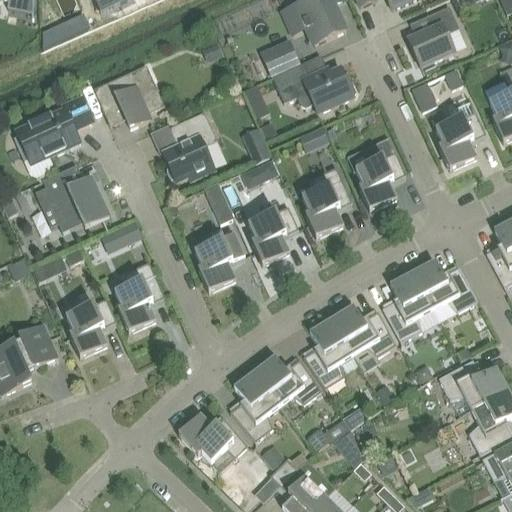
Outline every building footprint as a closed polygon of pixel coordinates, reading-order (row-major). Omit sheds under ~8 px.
[(0,0),(0,1),(10,3),(9,11),(33,16),(33,22),(35,22),(33,0),(0,0)] [(94,0),(102,16),(137,0),(94,0)] [(297,9),(315,49),(346,35),(335,9),(346,4),(343,0),(312,0),(313,1),(297,9)] [(386,0),(393,14),(422,1),(421,0),(356,0),(361,11),(375,4),(375,3),(380,0),(386,0)] [(474,7),(471,0),(460,0),(459,1),(464,11),(474,7)] [(433,34),(409,45),(421,72),(456,56),(448,39),(460,33),(450,11),(427,21),(433,34)] [(43,53),(66,44),(59,29),(43,36),(43,53)] [(301,69),(293,48),(291,45),(262,58),(264,61),(273,81),(301,69)] [(511,45),(500,50),(503,57),(511,60),(511,45)] [(207,52),(212,64),(224,59),(219,47),(207,52)] [(435,66),(424,71),(427,79),(438,74),(435,66)] [(355,102),(353,98),(356,97),(352,87),(349,89),(342,73),(332,78),(329,73),(310,81),(304,67),(301,69),(273,81),(285,108),(298,102),(301,109),(307,111),(314,108),(319,118),(355,102)] [(465,90),(458,74),(445,79),(453,95),(465,90)] [(136,76),(94,94),(105,117),(121,110),(131,133),(151,124),(148,118),(166,110),(154,85),(143,90),(136,76)] [(413,94),(423,117),(439,110),(428,87),(413,94)] [(245,95),(258,123),(271,117),(258,89),(245,95)] [(511,97),(490,107),(498,124),(494,126),(504,149),(511,144),(511,97)] [(65,113),(29,129),(32,135),(15,142),(26,166),(48,155),(50,161),(81,147),(75,132),(92,125),(92,126),(95,125),(83,100),(63,110),(65,113)] [(487,139),(476,116),(472,106),(455,114),(460,124),(437,135),(444,151),(440,153),(450,176),(478,163),(471,147),(487,139)] [(170,133),(178,151),(164,157),(164,159),(170,170),(169,170),(168,174),(169,177),(170,180),(172,183),(176,185),(176,184),(178,188),(190,182),(191,185),(209,177),(202,162),(209,159),(205,151),(218,145),(205,117),(170,133)] [(314,135),(321,151),(330,146),(329,142),(323,130),(318,133),(314,135)] [(370,169),(357,175),(357,176),(364,191),(360,193),(370,216),(397,204),(398,204),(393,192),(391,187),(395,185),(404,181),(407,180),(397,157),(390,142),(378,148),(363,154),(368,166),(370,169)] [(255,169),(272,161),(267,151),(251,158),(255,169)] [(273,164),(260,170),(266,185),(280,179),(273,164)] [(48,192),(36,197),(45,216),(52,212),(59,228),(63,237),(82,228),(85,234),(110,223),(108,217),(96,191),(92,182),(85,186),(80,174),(78,170),(45,185),(48,192)] [(337,214),(353,207),(337,172),(311,184),(316,196),(303,202),(310,219),(307,220),(317,243),(345,231),(337,214)] [(235,223),(219,187),(205,193),(221,229),(235,223)] [(18,216),(12,202),(2,206),(8,221),(18,216)] [(284,241),(300,234),(289,211),(250,229),(257,246),(253,248),(264,271),(291,258),(284,241)] [(122,231),(130,248),(143,242),(135,225),(122,231)] [(511,226),(495,236),(503,250),(487,259),(505,293),(511,289),(511,226)] [(230,269),(246,261),(236,238),(196,257),(203,273),(199,275),(210,298),(238,285),(230,269)] [(66,259),(71,270),(85,263),(80,252),(66,259)] [(10,270),(16,285),(32,278),(25,262),(10,270)] [(414,278),(434,315),(448,308),(457,318),(479,306),(460,272),(444,281),(436,266),(414,278)] [(150,309),(166,302),(150,267),(123,279),(129,291),(116,297),(123,313),(120,315),(130,338),(158,326),(150,309)] [(40,286),(48,283),(42,270),(34,273),(40,286)] [(414,278),(391,290),(399,305),(383,314),(401,348),(422,337),(420,323),(434,315),(414,278)] [(118,327),(107,304),(68,322),(75,338),(71,340),(81,363),(109,350),(102,334),(118,327)] [(354,311),(332,324),(355,361),(366,354),(378,362),(397,350),(379,316),(363,326),(354,311)] [(355,361),(332,324),(311,337),(320,352),(304,362),(326,394),(345,382),(341,369),(355,361)] [(35,372),(59,361),(44,330),(21,341),(24,346),(16,349),(15,347),(0,354),(0,394),(2,400),(33,386),(27,373),(34,370),(35,372)] [(467,351),(457,357),(461,365),(472,359),(467,351)] [(276,361),(255,377),(281,411),(294,401),(305,410),(323,396),(301,364),(286,375),(276,361)] [(509,396),(497,373),(482,381),(474,365),(440,383),(451,405),(464,402),(472,416),(509,396)] [(430,374),(423,372),(416,376),(422,387),(434,381),(430,374)] [(281,411),(255,377),(235,392),(246,406),(231,417),(256,447),(274,433),(269,421),(281,411)] [(378,396),(386,409),(396,402),(388,389),(378,396)] [(511,423),(511,401),(509,396),(472,416),(479,430),(469,439),(481,461),(511,443),(511,436),(506,426),(511,423)] [(351,434),(359,429),(352,418),(343,423),(344,424),(351,434)] [(180,440),(199,461),(203,458),(212,468),(228,454),(236,463),(249,451),(225,423),(214,432),(202,419),(180,440)] [(363,430),(367,448),(380,445),(376,427),(363,430)] [(348,466),(361,461),(352,437),(338,442),(348,466)] [(511,490),(511,448),(483,464),(494,485),(508,482),(511,490)] [(262,460),(274,474),(287,462),(275,449),(262,460)] [(395,460),(379,469),(385,480),(401,472),(395,460)] [(271,481),(281,491),(298,473),(288,464),(271,481)] [(284,511),(317,511),(327,502),(336,493),(308,466),(298,473),(281,491),(293,503),(284,511)] [(362,467),(355,475),(365,485),(372,478),(362,467)] [(377,497),(388,508),(395,500),(385,490),(377,497)] [(412,500),(418,511),(435,502),(429,491),(412,500)] [(403,511),(405,510),(395,500),(388,508),(392,511),(403,511)] [(317,511),(336,511),(327,502),(317,511)]
